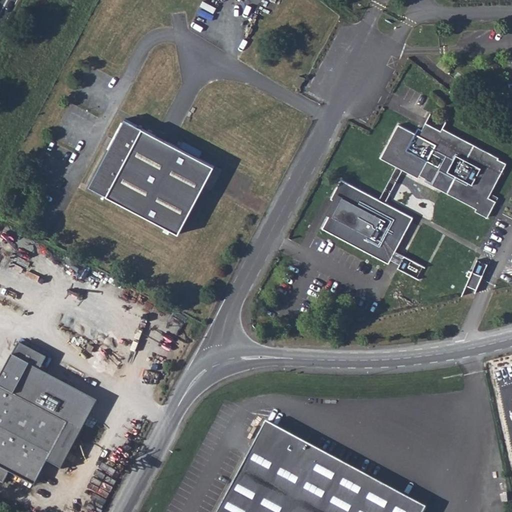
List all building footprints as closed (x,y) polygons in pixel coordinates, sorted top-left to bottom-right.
[(440,60),(436,65),(446,73),(450,67),(440,60)] [(303,79),(298,76),(293,85),(299,87),(303,79)] [(177,234),(213,167),(125,120),(90,187),(177,234)] [(396,167),(404,171),(419,179),(420,177),(426,179),(425,182),(477,210),(476,213),(488,219),(497,203),(489,199),(507,165),(499,161),(499,159),(444,130),(442,133),(427,124),(422,131),(419,128),(416,135),(399,126),(380,158),(396,167)] [(221,171),(215,167),(205,187),(211,190),(221,171)] [(390,177),(398,181),(404,171),(396,167),(390,177)] [(387,203),(398,181),(390,177),(379,199),(387,203)] [(414,217),(387,203),(379,199),(342,180),(332,199),(337,202),(341,204),(335,214),(332,212),(323,229),(389,263),(391,259),(397,249),(414,217)] [(341,204),(337,202),(332,212),(335,214),(341,204)] [(406,254),(397,249),(391,259),(401,264),(406,254)] [(478,260),(466,284),(476,289),(488,264),(478,260)] [(62,430),(76,439),(96,400),(39,370),(47,357),(18,342),(0,376),(0,382),(3,384),(1,389),(0,388),(0,481),(3,483),(10,471),(34,484),(45,461),(62,430)] [(418,511),(424,502),(264,418),(214,511),(418,511)] [(60,469),(76,439),(62,430),(45,461),(60,469)]
